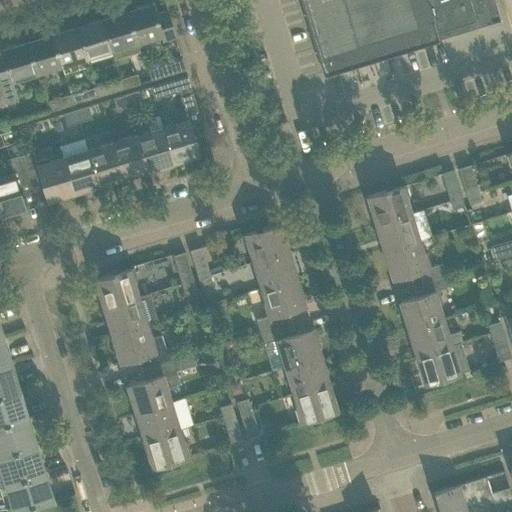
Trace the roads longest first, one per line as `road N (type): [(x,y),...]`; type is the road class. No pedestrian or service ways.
road 1 (residential): [(511,52),(301,117),(265,0)]
road 2 (residential): [(395,458),(309,170)]
road 3 (residential): [(99,511),(23,256)]
road 4 (residential): [(23,256),(255,186)]
road 5 (residential): [(309,170),(511,109)]
road 6 (residential): [(255,186),(197,0)]
road 7 (residential): [(220,511),(395,458)]
road 8 (residential): [(395,458),(511,423)]
